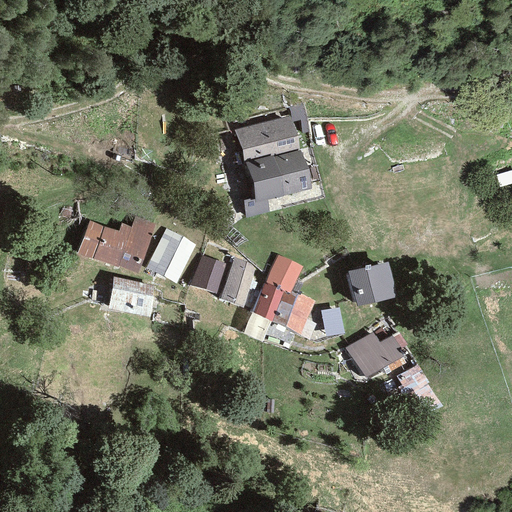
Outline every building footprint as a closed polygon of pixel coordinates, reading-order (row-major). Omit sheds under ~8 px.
[(302,104),(288,107),(290,116),(291,122),(299,120),(302,134),(309,132),(302,104)] [(225,116),(205,120),(208,136),(228,132),(225,116)] [(290,116),(234,130),(242,163),(246,162),(273,156),(298,150),(291,122),(290,116)] [(273,156),(283,196),(311,189),(301,149),(298,150),(273,156)] [(242,201),(246,217),(270,212),(267,200),(283,196),(273,156),(246,162),(254,198),(242,201)] [(511,170),(495,176),(499,187),(511,183),(511,170)] [(137,273),(155,224),(135,217),(131,227),(121,224),(118,231),(89,221),(77,254),(117,269),(118,266),(137,273)] [(175,284),(195,245),(166,230),(145,268),(175,284)] [(226,264),(200,256),(190,286),(216,294),(226,264)] [(302,267),(277,256),(265,282),(283,291),(289,294),(291,291),(302,267)] [(256,265),(233,257),(219,299),(242,307),(256,265)] [(387,262),(348,272),(357,307),(396,297),(387,262)] [(155,286),(113,277),(107,310),(149,317),(155,286)] [(283,291),(265,282),(252,314),(271,322),(283,291)] [(315,302),(291,291),(289,294),(283,291),(271,322),(299,336),(306,320),(315,302)] [(339,308),(320,312),(325,337),(343,334),(339,308)] [(406,345),(397,332),(379,343),(373,333),(344,348),(365,379),(404,356),(400,349),(406,345)] [(416,365),(397,377),(424,419),(442,408),(427,385),(429,383),(416,365)] [(104,424),(88,424),(87,452),(104,452),(104,424)]
